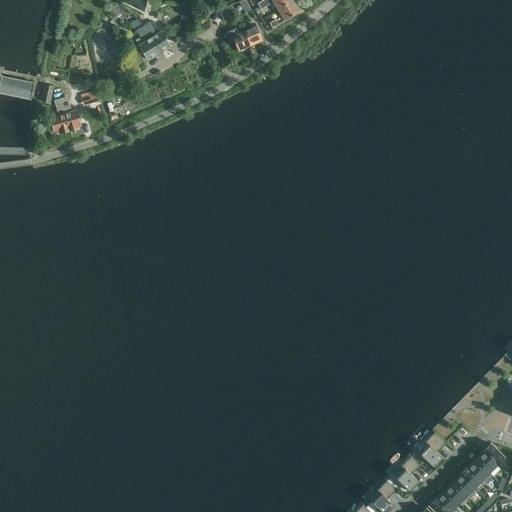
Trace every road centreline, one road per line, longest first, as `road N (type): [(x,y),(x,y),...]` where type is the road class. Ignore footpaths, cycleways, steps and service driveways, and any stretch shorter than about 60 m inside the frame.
road 1 (residential): [(232,83),(133,129),(30,161)]
road 2 (unclassified): [(76,88),(149,72),(215,33)]
road 3 (residential): [(335,0),(232,83)]
road 4 (residential): [(494,420),(409,511)]
